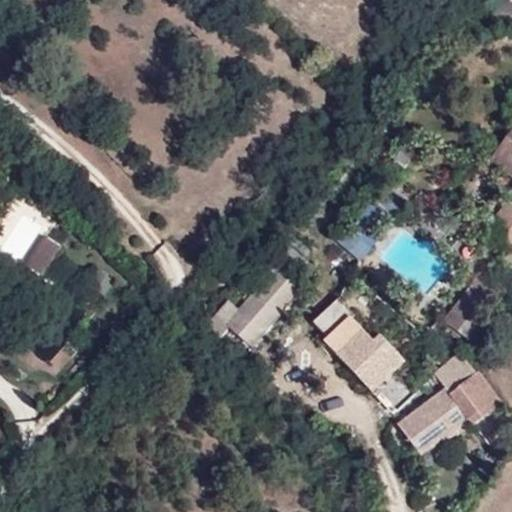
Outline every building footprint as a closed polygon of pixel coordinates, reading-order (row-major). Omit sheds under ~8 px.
[(511,0),(501,0),(498,10),(511,14),(511,0)] [(511,179),(511,137),(492,165),(511,179)] [(511,200),(487,230),(511,251),(511,200)] [(42,281),(60,254),(45,244),(27,271),(42,281)] [(480,276),(446,319),(469,337),(503,295),(480,276)] [(228,332),(250,351),(297,297),(275,278),(240,318),(228,332)] [(339,298),(310,328),(377,393),(406,364),(339,298)] [(228,332),(240,318),(228,308),(207,333),(218,342),(228,332)] [(473,432),(445,397),(398,434),(420,464),(441,449),(444,453),(473,432)]
